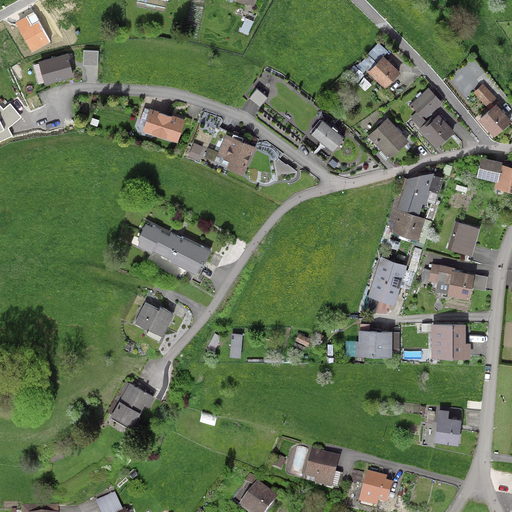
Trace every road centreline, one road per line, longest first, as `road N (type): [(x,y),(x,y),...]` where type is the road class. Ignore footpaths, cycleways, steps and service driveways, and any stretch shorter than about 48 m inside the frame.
road 1 (residential): [(42,99),(96,88),(194,99),(256,127),(336,187)]
road 2 (residential): [(336,187),(279,214),(159,373)]
road 3 (residential): [(511,233),(497,285),(479,473)]
road 4 (residential): [(357,0),(493,148)]
road 5 (residential): [(493,148),(336,187)]
